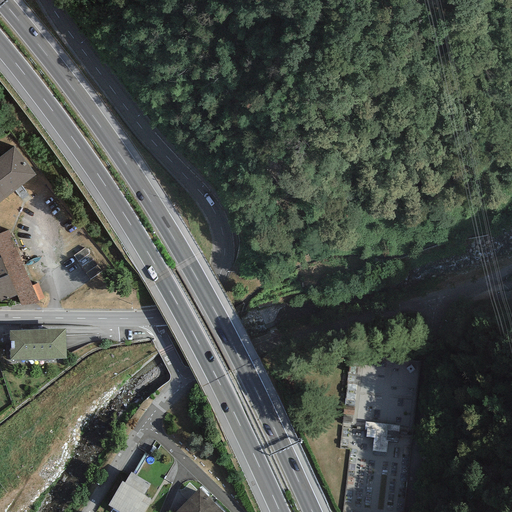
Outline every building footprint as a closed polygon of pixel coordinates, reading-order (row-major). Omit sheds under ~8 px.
[(0,201),(36,175),(14,146),(0,156),(0,201)] [(0,299),(1,302),(17,296),(21,306),(39,302),(38,301),(32,286),(8,230),(0,233),(0,256),(1,258),(0,257),(0,299)] [(72,256),(89,279),(102,269),(85,247),(72,256)] [(32,286),(38,301),(44,298),(38,283),(32,286)] [(65,329),(9,331),(10,360),(66,358),(65,329)] [(380,420),(366,419),(365,434),(373,434),(373,448),(387,449),(388,433),(398,434),(399,415),(390,415),(390,403),(381,402),(380,420)] [(124,483),(144,495),(151,484),(131,472),(124,483)] [(124,483),(122,481),(108,506),(118,511),(143,511),(151,500),(144,495),(124,483)] [(223,511),(199,488),(176,511),(223,511)]
